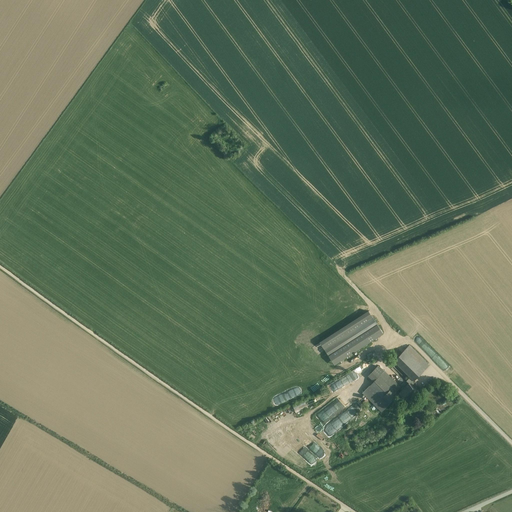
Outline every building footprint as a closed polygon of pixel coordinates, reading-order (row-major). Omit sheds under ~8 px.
[(369,311),(320,342),(335,364),(383,333),(369,311)] [(439,364),(442,361),(423,341),(419,344),(439,364)] [(428,366),(409,346),(405,350),(424,370),(428,366)] [(424,370),(405,350),(394,361),(410,378),(413,381),(425,370),(424,370)] [(378,366),(370,374),(375,380),(379,376),(383,371),(378,366)] [(361,367),(344,373),(347,381),(364,374),(361,367)] [(396,384),(383,371),(379,376),(392,388),(396,384)] [(392,388),(379,376),(375,380),(370,385),(389,404),(398,395),(392,388)] [(409,383),(404,388),(403,387),(401,389),(402,390),(399,393),(408,402),(418,391),(411,384),(413,381),(410,378),(407,381),(409,383)] [(389,404),(370,385),(363,393),(382,412),(389,404)] [(324,421),(358,394),(353,388),(319,415),(324,421)] [(321,394),(293,406),(296,413),(324,402),(321,394)] [(349,410),(327,429),(331,434),(353,414),(349,410)] [(261,436),(265,432),(258,423),(253,427),(261,436)]
